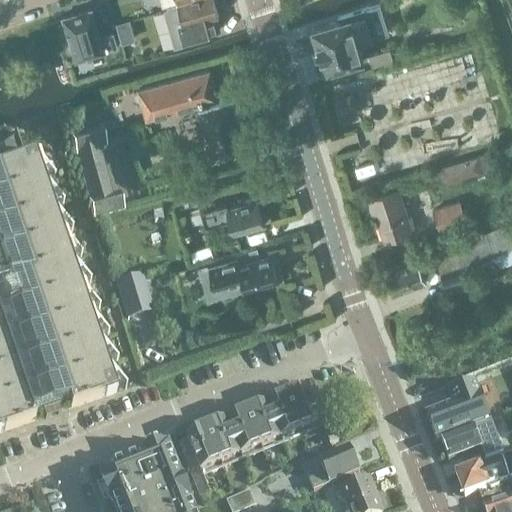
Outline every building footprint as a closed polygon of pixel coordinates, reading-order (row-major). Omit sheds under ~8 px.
[(178,2),(163,7),(170,28),(179,25),(185,43),(199,39),(198,36),(220,29),(216,16),(219,15),(214,0),(182,0),(177,1),(178,2)] [(89,8),(61,16),(73,59),(116,46),(112,31),(97,35),(89,8)] [(371,37),(365,16),(341,23),(340,20),(309,30),(322,71),(363,58),(358,41),(371,37)] [(128,17),(115,21),(121,42),(134,38),(128,17)] [(393,61),(390,49),(368,56),(372,68),(393,61)] [(248,141),(235,93),(218,98),(209,68),(138,88),(146,116),(191,104),(193,109),(200,107),(212,151),(248,141)] [(93,222),(123,213),(119,197),(111,199),(99,152),(106,150),(101,133),(70,142),(93,222)] [(0,434),(35,423),(33,417),(43,414),(45,421),(61,415),(59,409),(69,405),(70,410),(126,391),(106,365),(112,359),(97,339),(104,333),(88,313),(95,307),(79,287),(85,280),(70,261),(77,254),(61,234),(68,228),(52,208),(60,202),(43,182),(51,176),(33,154),(24,158),(16,138),(0,148),(0,434)] [(480,170),(481,171),(497,167),(493,152),(476,157),(437,169),(436,168),(399,180),(403,190),(439,179),(450,180),(480,170)] [(398,189),(368,199),(374,217),(377,216),(385,239),(412,230),(398,189)] [(202,211),(206,225),(228,218),(232,232),(264,223),(258,201),(227,209),(226,205),(202,211)] [(467,224),(460,201),(432,210),(440,232),(467,224)] [(511,223),(483,235),(435,253),(437,260),(439,264),(446,284),(476,275),(511,261),(511,223)] [(416,257),(386,269),(390,279),(386,283),(389,289),(393,290),(395,294),(426,283),(420,266),(437,260),(435,253),(434,250),(416,257)] [(208,267),(208,268),(215,290),(243,282),(245,289),(283,277),(275,253),(240,264),(238,258),(208,267)] [(140,278),(139,277),(112,285),(124,322),(151,314),(140,278)] [(435,345),(412,354),(415,364),(438,354),(435,345)] [(457,405),(429,416),(439,440),(490,418),(476,383),(452,394),(457,405)] [(310,400),(321,395),(318,389),(310,393),(307,394),(310,400)] [(307,394),(310,393),(309,390),(269,406),(283,443),(321,428),(319,424),(317,418),(315,412),(312,406),(310,400),(307,394)] [(321,395),(310,400),(312,406),(323,401),(321,395)] [(323,401),(312,406),(315,412),(325,407),(323,401)] [(228,422),(242,459),(283,443),(269,406),(228,422)] [(325,407),(315,412),(317,418),(328,413),(325,407)] [(328,413),(317,418),(319,424),(330,419),(328,413)] [(322,430),(333,425),(330,419),(319,424),(321,428),(322,430)] [(200,471),(202,475),(242,459),(228,422),(187,438),(188,440),(191,446),(193,452),(195,459),(198,465),(200,471)] [(472,430),(442,442),(451,462),(481,450),(485,461),(503,454),(491,422),(476,428),(472,430)] [(324,436),(335,432),(333,425),(322,430),(324,436)] [(337,438),(335,432),(324,436),(326,442),(337,438)] [(337,438),(326,442),(329,448),(340,444),(337,438)] [(182,450),(191,446),(188,440),(179,444),(182,450)] [(146,455),(103,472),(107,480),(105,480),(114,503),(116,503),(119,511),(198,511),(194,501),(195,501),(186,478),(185,478),(172,445),(169,446),(168,445),(145,454),(146,455)] [(184,456),(193,452),(191,446),(182,450),(184,456)] [(314,495),(361,475),(350,451),(321,463),(326,476),(309,484),(314,495)] [(187,462),(195,459),(193,452),(184,456),(187,462)] [(511,458),(458,479),(466,498),(490,489),(492,491),(500,488),(500,484),(511,479),(511,458)] [(189,468),(198,465),(195,459),(187,462),(189,468)] [(192,474),(200,471),(198,465),(189,468),(192,474)] [(194,481),(203,477),(202,475),(200,471),(192,474),(194,481)] [(205,483),(203,477),(194,481),(196,487),(205,483)] [(342,494),(336,496),(339,503),(344,500),(349,511),(381,511),(374,493),(376,492),(370,479),(341,492),(342,494)] [(205,483),(196,487),(199,493),(208,489),(205,483)] [(199,493),(201,499),(210,496),(208,489),(199,493)] [(250,494),(227,503),(230,511),(246,511),(256,508),(250,494)] [(511,511),(511,498),(509,500),(510,501),(485,511),(511,511)]
